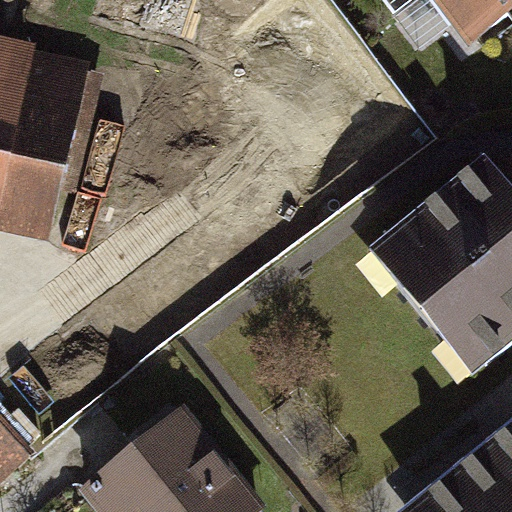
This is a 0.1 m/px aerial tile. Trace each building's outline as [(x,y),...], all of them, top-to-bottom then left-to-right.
[(108,0),(103,23),(154,34),(162,0),(108,0)] [(511,0),(441,0),(474,46),(511,17),(511,0)] [(121,73),(0,45),(0,233),(81,251),(121,73)] [(374,256),(471,376),(511,342),(511,202),(483,167),(374,256)] [(136,221),(102,212),(90,255),(125,264),(136,221)] [(45,449),(0,399),(0,484),(2,487),(45,449)] [(97,496),(111,511),(288,511),(192,408),(97,496)] [(511,511),(511,427),(407,511),(511,511)]
